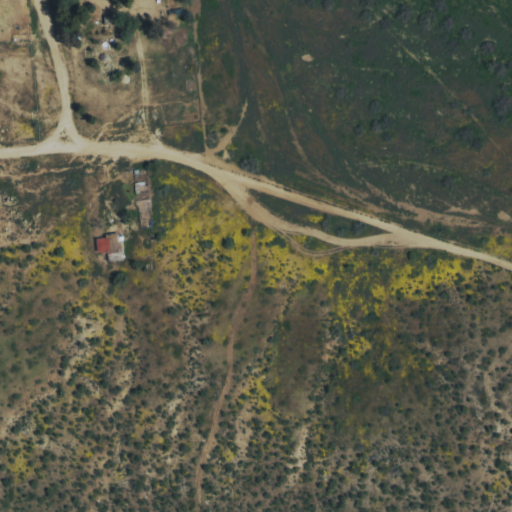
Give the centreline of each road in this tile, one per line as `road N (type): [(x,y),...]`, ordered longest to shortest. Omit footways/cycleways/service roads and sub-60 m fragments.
road 1 (residential): [(64,148),(160,152),(511,265)]
road 2 (residential): [(64,148),(59,77),(34,0)]
